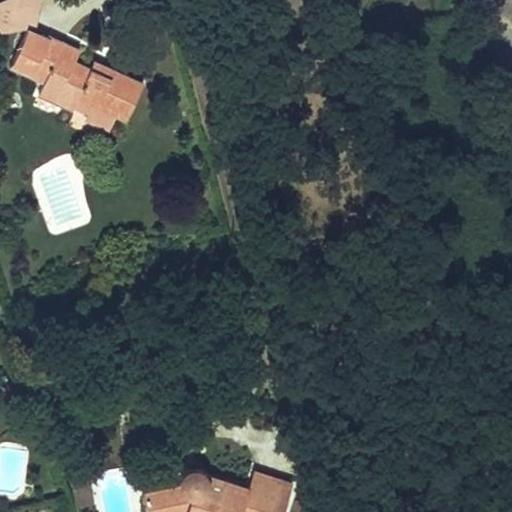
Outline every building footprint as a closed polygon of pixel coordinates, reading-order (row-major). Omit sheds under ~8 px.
[(8,32),(15,0),(9,0),(0,4),(0,30),(1,33),(8,32)] [(31,27),(36,0),(15,0),(8,32),(26,30),(28,26),(31,27)] [(28,26),(10,63),(43,80),(40,87),(88,111),(91,103),(111,112),(125,119),(143,82),(114,68),(110,76),(90,66),(74,59),(80,47),(50,33),(49,35),(28,26)] [(114,68),(94,59),(90,66),(110,76),(114,68)] [(111,112),(91,103),(88,111),(85,116),(105,125),(111,112)] [(67,348),(53,352),(57,365),(71,361),(67,348)] [(190,511),(281,511),(290,481),(253,470),(249,486),(206,472),(203,468),(197,464),(192,464),(184,466),(179,472),(178,483),(143,490),(147,511),(179,511),(185,510),(190,511)]
